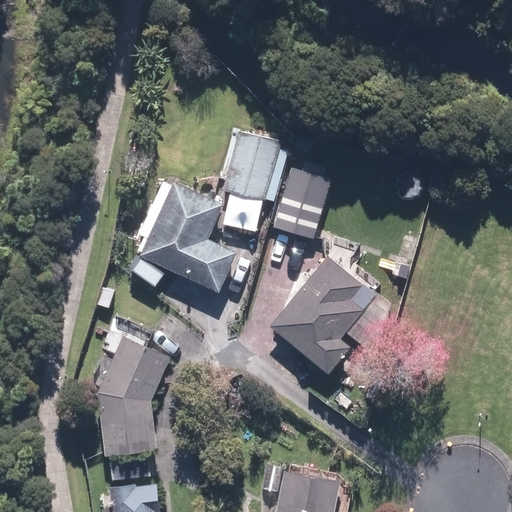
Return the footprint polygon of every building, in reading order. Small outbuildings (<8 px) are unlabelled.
[(206,145),(223,149),(227,131),(216,127),(221,111),(205,107),(201,124),(211,127),(206,145)] [(227,187),(268,197),(284,137),(242,126),(227,187)] [(288,156),(304,161),(308,148),(292,144),(288,156)] [(276,225),(317,236),(334,175),(293,164),(276,225)] [(143,250),(222,287),(240,247),(210,233),(226,199),(177,176),(143,250)] [(376,192),(347,184),(336,226),(365,234),(376,192)] [(425,201),(392,191),(376,245),(392,250),(391,255),(408,260),(425,201)] [(364,279),(332,253),(278,319),(333,366),(353,342),(342,334),(365,305),(351,294),(364,279)] [(111,451),(114,476),(153,472),(150,447),(158,446),(153,394),(171,352),(125,331),(99,387),(107,451),(111,451)] [(329,511),(336,476),(284,466),(276,509),(269,508),(268,511),(329,511)] [(158,511),(154,479),(134,482),(134,479),(107,482),(109,495),(100,495),(101,511),(158,511)]
